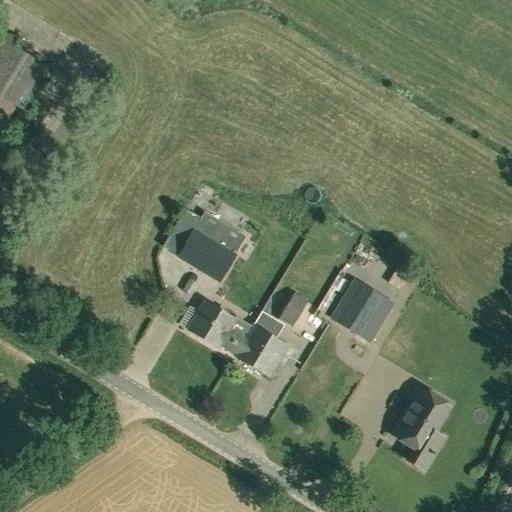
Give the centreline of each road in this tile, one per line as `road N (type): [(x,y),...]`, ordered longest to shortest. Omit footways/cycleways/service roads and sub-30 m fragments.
road 1 (unclassified): [(327,511),(0,313)]
road 2 (track): [(143,400),(0,503)]
